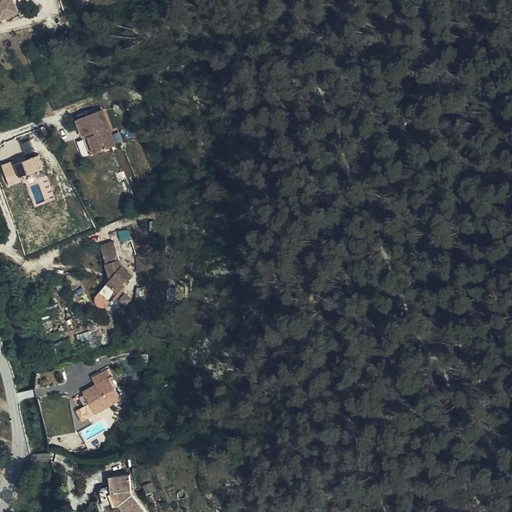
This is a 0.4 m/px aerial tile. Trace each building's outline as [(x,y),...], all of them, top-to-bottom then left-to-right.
[(19,11),(14,0),(0,0),(0,12),(4,11),(7,16),(19,11)] [(94,130),(84,134),(91,149),(113,141),(99,105),(72,114),(78,131),(93,126),(94,130)] [(91,149),(84,134),(80,135),(87,151),(91,149)] [(10,184),(24,179),(23,175),(46,168),(42,152),(4,164),(10,184)] [(107,306),(132,279),(135,275),(122,265),(116,242),(103,245),(111,280),(97,294),(97,302),(101,305),(107,306)] [(53,315),(42,319),(47,334),(58,330),(53,315)] [(96,366),(100,374),(101,378),(96,381),(94,377),(86,381),(98,404),(123,393),(111,369),(114,368),(111,360),(96,366)] [(112,475),(113,488),(119,496),(128,511),(137,511),(144,508),(131,487),(129,475),(112,475)] [(153,480),(145,484),(148,492),(157,489),(153,480)] [(119,496),(113,488),(110,491),(115,499),(119,496)]
